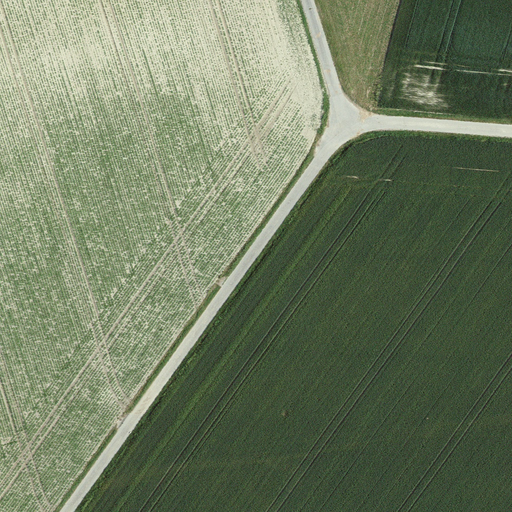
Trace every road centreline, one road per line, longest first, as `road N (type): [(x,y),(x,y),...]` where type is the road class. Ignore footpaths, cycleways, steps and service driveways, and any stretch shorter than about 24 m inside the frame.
road 1 (track): [(69,511),(326,152),(350,132),(394,122),(511,130)]
road 2 (track): [(309,0),(350,132)]
